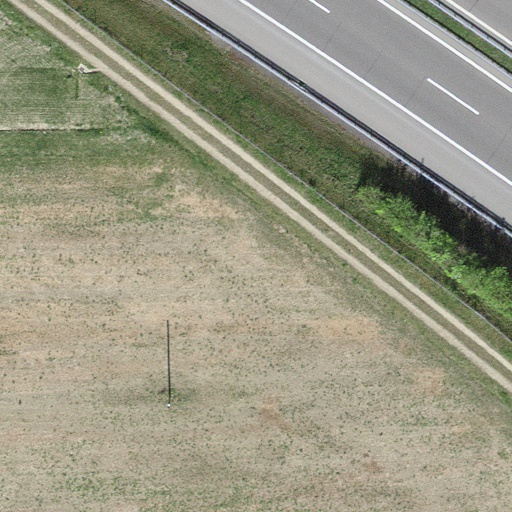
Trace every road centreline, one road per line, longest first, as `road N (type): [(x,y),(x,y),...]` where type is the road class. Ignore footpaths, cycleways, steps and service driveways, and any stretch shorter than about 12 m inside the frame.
road 1 (track): [(24,0),(511,378)]
road 2 (motorway): [(310,0),(511,138)]
